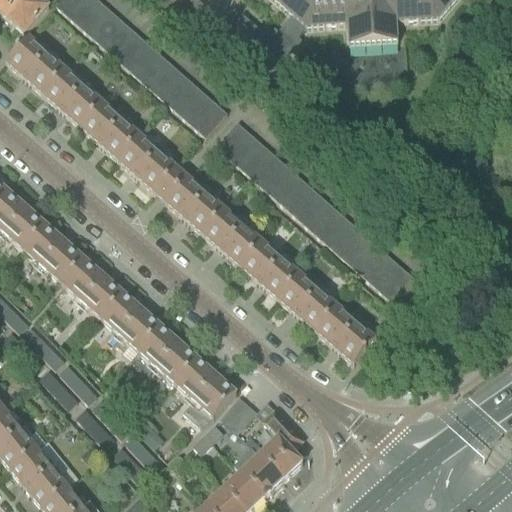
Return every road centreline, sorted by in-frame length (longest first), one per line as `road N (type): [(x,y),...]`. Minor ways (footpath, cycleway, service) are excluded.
road 1 (tertiary): [(303,395),(0,124)]
road 2 (tertiary): [(418,466),(303,395)]
road 3 (tertiary): [(303,395),(380,496)]
